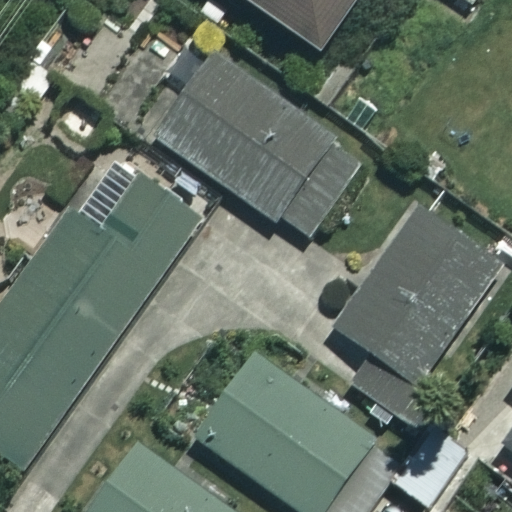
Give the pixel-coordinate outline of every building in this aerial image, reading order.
[(352,0),(233,0),(315,55),(352,0)] [(370,156),(209,53),(151,142),(312,245),(370,156)] [(201,223),(111,158),(0,312),(0,457),(21,472),(201,223)] [(497,271),(415,215),(334,331),(371,357),(350,387),(412,430),(433,399),(416,388),(497,271)] [(352,511),(392,455),(250,357),(192,441),(295,511),(352,511)] [(463,452),(426,428),(389,484),(426,508),(463,452)] [(511,428),(499,446),(511,455),(511,428)] [(223,511),(134,449),(89,511),(223,511)]
